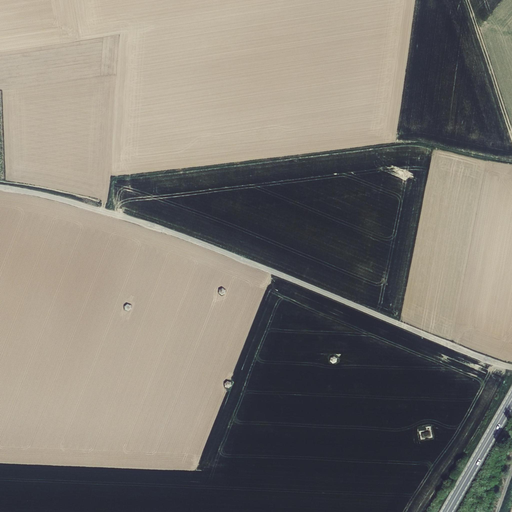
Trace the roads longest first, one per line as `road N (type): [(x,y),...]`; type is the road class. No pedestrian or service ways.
road 1 (track): [(511,367),(195,240),(0,187)]
road 2 (track): [(511,136),(466,0)]
road 3 (secondary): [(511,398),(446,511)]
